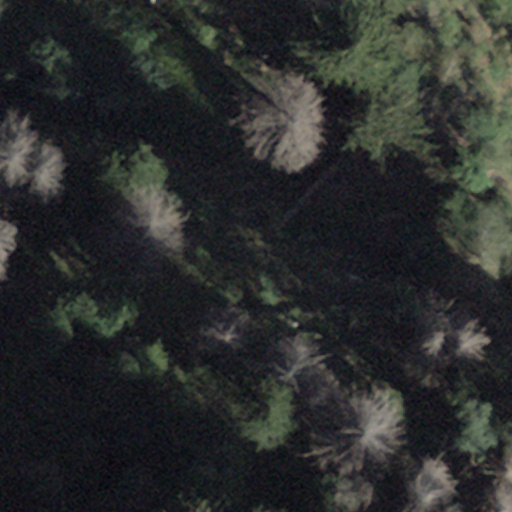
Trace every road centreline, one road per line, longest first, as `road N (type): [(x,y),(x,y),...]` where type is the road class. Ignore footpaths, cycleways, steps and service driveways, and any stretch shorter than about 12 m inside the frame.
road 1 (motorway): [(479,511),(166,0)]
road 2 (motorway): [(0,152),(211,511)]
